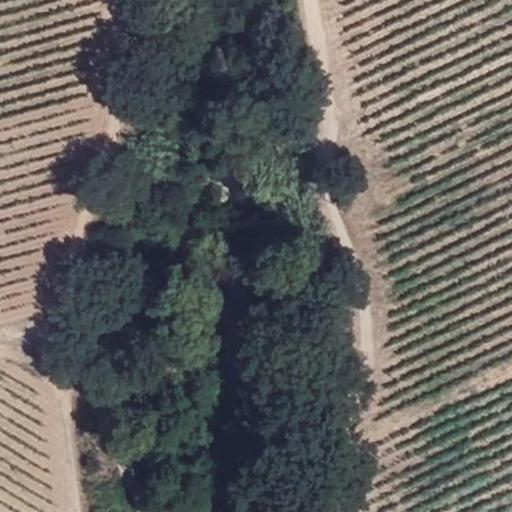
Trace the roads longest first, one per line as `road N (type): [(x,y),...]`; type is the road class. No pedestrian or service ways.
road 1 (track): [(325,0),(371,327),(338,511)]
road 2 (track): [(0,327),(77,307),(102,0)]
